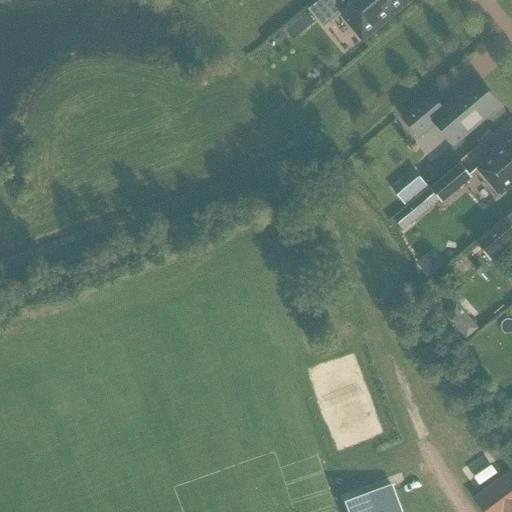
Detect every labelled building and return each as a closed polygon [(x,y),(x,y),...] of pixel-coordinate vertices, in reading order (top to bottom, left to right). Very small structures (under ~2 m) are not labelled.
[(324,26),(340,13),(363,40),(410,1),(409,0),(323,0),(311,10),(324,26)] [(403,119),(419,138),(435,124),(454,146),(499,108),(476,80),(442,109),(430,96),(403,119)] [(511,148),(508,143),(477,169),(500,196),(511,186),(511,148)] [(442,204),(472,178),(461,164),(430,190),(437,199),(442,204)] [(430,190),(394,220),(401,229),(437,199),(430,190)] [(491,263),(511,245),(511,227),(504,219),(475,244),(491,263)] [(437,257),(424,268),(430,275),(443,264),(437,257)] [(465,334),(479,323),(461,298),(447,309),(465,334)] [(352,358),(320,364),(330,413),(362,406),(352,358)] [(511,511),(511,476),(509,473),(474,500),(483,511),(511,511)] [(401,511),(393,487),(392,488),(364,498),(358,500),(362,511),(401,511)]
